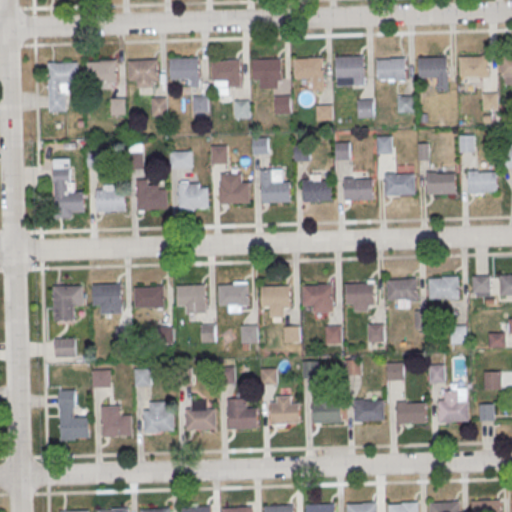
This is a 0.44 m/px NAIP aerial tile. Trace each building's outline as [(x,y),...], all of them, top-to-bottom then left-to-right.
[(461,58),(461,78),(490,77),(489,55),(474,56),(474,57),(461,58)] [(336,57),(337,78),(365,76),(364,56),(336,57)] [(511,56),(502,56),(502,76),(511,75),(511,56)] [(419,58),(420,79),(448,78),(448,57),(419,58)] [(170,59),(171,79),(199,78),(199,58),(170,59)] [(295,59),(296,79),(324,78),(324,58),(295,59)] [(378,60),(378,80),(407,79),(406,58),(391,58),(391,60),(378,60)] [(253,60),(254,81),(283,80),(282,59),(253,60)] [(129,62),(130,82),(159,81),(158,60),(129,62)] [(212,61),(212,82),(241,81),(240,60),(212,61)] [(87,62),(88,83),(117,82),(116,61),(87,62)] [(49,64),(50,85),(78,84),(78,63),(49,64)] [(483,94),(499,93),(500,111),(483,111),(483,94)] [(192,97),(209,96),(210,114),(193,115),(192,97)] [(275,97),(291,96),(292,114),(275,115),(275,97)] [(398,97),(415,96),(415,114),(399,114),(398,97)] [(152,99),(168,98),(169,116),(152,117),(152,99)] [(111,100),(126,99),(127,116),(111,117),(111,100)] [(357,100),(374,100),(374,118),(358,118),(357,100)] [(234,102),(251,101),(252,119),(235,120),(234,102)] [(316,103),(332,103),(333,120),(317,121),(316,103)] [(459,136),(475,135),(476,153),(460,154),(459,136)] [(377,137),(394,136),(394,154),(378,155),(377,137)] [(252,138),(269,137),(269,155),(253,156),(252,138)] [(336,143),(353,143),(354,161),(337,161),(336,143)] [(294,145),(310,144),(311,162),(295,163),(294,145)] [(211,147),(228,147),(228,164),(212,165),(211,147)] [(127,153),(144,152),(144,170),(128,171),(127,153)] [(169,152),(192,152),(193,169),(170,170),(169,152)] [(87,153),(102,153),(102,168),(88,168),(87,153)] [(84,193),(85,214),(56,215),(54,170),(70,169),(70,183),(74,183),(74,193),(84,193)] [(498,172),(499,193),(470,194),(469,171),(479,171),(479,173),(498,172)] [(456,174),(457,194),(428,195),(427,173),(438,172),(438,174),(456,174)] [(415,174),(415,195),(386,196),(386,173),(396,173),(396,175),(415,174)] [(374,180),(374,200),(345,201),(344,179),(355,178),(355,180),(374,180)] [(332,181),(333,201),(304,202),(303,180),(314,180),(314,182),(332,181)] [(291,183),(291,203),(262,204),(261,182),(272,181),(272,183),(291,183)] [(250,183),(250,204),(221,205),(221,182),(231,182),(231,184),(250,183)] [(208,188),(209,209),(180,210),(179,184),(200,184),(200,189),(208,188)] [(167,189),(167,210),(138,211),(138,189),(148,188),(148,190),(167,189)] [(125,191),(126,212),(97,213),(96,190),(107,190),(107,192),(125,191)] [(511,273),(500,274),(500,295),(511,295),(511,273)] [(491,296),(491,275),(472,275),(472,296),(491,296)] [(429,279),(430,299),(460,298),(459,278),(429,279)] [(387,281),(388,301),(418,300),(417,280),(387,281)] [(345,285),(345,305),(375,304),(375,284),(345,285)] [(92,286),(93,306),(123,305),(123,285),(92,286)] [(218,286),(219,306),(249,305),(248,285),(218,286)] [(303,286),(304,307),(334,306),(333,285),(303,286)] [(53,287),(54,321),(75,321),(74,307),(84,307),(84,286),(53,287)] [(177,287),(177,307),(207,306),(207,286),(177,287)] [(261,287),(262,308),(292,307),(291,286),(261,287)] [(134,289),(135,309),(165,308),(164,288),(134,289)] [(384,342),(384,323),(368,323),(368,342),(384,342)] [(216,341),(216,324),(201,324),(201,341),(216,341)] [(242,342),(258,342),(258,324),(242,324),(242,342)] [(342,344),(342,325),(326,325),(326,344),(342,344)] [(450,325),(450,343),(467,343),(467,325),(450,325)] [(284,341),(299,341),(299,326),(284,326),(284,341)] [(76,357),(76,337),(55,337),(55,357),(76,357)] [(316,376),(316,362),(304,362),(304,376),(316,376)] [(404,362),(387,362),(387,380),(404,380),(404,362)] [(428,382),(444,382),(444,364),(428,364),(428,382)] [(151,385),(150,369),(134,369),(135,385),(151,385)] [(111,386),(111,370),(93,370),(93,386),(111,386)] [(484,388),(501,388),(501,372),(484,372),(484,388)] [(270,405),(270,426),(300,425),(299,404),(291,404),(291,397),(277,398),(277,405),(270,405)] [(228,400),(229,430),(259,429),(258,409),(248,409),(248,400),(228,400)] [(354,402),(355,422),(385,421),(384,401),(354,402)] [(439,402),(439,423),(469,422),(469,401),(439,402)] [(144,412),(145,433),(175,432),(174,412),(166,412),(166,402),(150,403),(150,412),(144,412)] [(312,404),(312,424),(342,423),(342,403),(312,404)] [(396,405),(397,425),(427,424),(426,404),(396,405)] [(494,404),(480,404),(480,419),(494,419),(494,404)] [(102,408),(103,438),(133,437),(132,416),(122,416),(122,407),(102,408)] [(186,411),(187,432),(217,431),(216,410),(186,411)] [(60,419),(60,440),(90,439),(90,418),(60,419)] [(472,511),(472,500),(501,499),(501,511),(472,511)] [(431,511),(431,502),(460,501),(460,511),(431,511)] [(347,511),(347,503),(376,502),(376,511),(347,511)] [(306,511),(306,504),(335,503),(335,511),(306,511)] [(389,511),(389,503),(418,503),(418,511),(389,511)]
